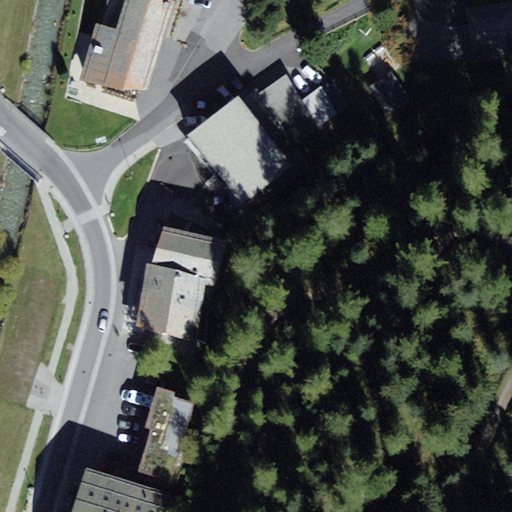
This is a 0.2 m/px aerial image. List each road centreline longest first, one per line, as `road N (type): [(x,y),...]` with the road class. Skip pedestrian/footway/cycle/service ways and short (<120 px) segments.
road 1 (track): [(209,511),(256,350),(277,315),(470,230),(511,238)]
road 2 (tertiary): [(45,511),(102,301),(98,244),(70,184)]
road 3 (residential): [(181,102),(303,33),(382,0)]
road 4 (track): [(511,382),(459,511)]
road 5 (residential): [(70,184),(181,102)]
road 6 (residential): [(247,0),(181,102)]
